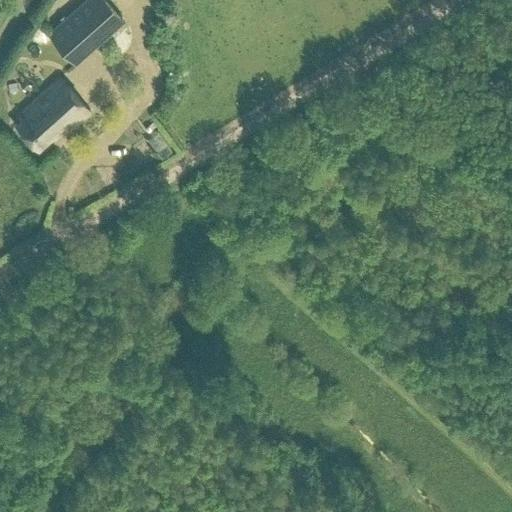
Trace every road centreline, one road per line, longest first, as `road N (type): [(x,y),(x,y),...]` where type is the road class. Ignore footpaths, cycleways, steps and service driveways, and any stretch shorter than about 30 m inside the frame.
road 1 (track): [(35,511),(399,85)]
road 2 (unclassified): [(0,277),(460,0)]
road 3 (track): [(250,264),(511,495)]
road 4 (track): [(399,85),(511,148)]
